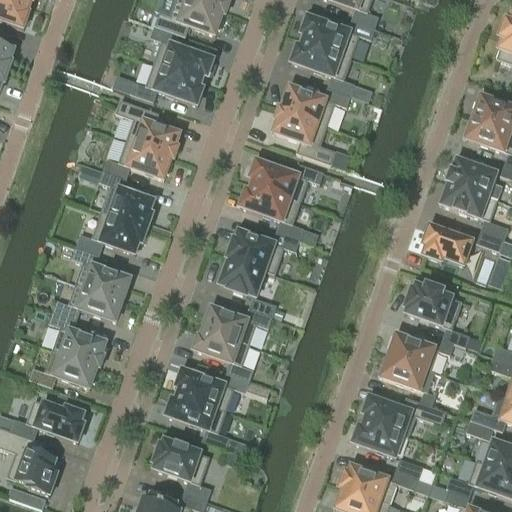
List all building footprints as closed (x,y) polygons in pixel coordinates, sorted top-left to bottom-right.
[(0,0),(0,1),(29,11),(31,5),(32,6),(34,0),(0,0)] [(158,17),(153,31),(177,39),(184,42),(188,33),(215,43),(223,21),(226,22),(227,18),(177,0),(170,21),(158,17)] [(177,0),(227,18),(231,7),(228,6),(230,0),(177,0)] [(366,18),(372,0),(317,0),(317,3),(354,16),(351,25),(374,33),(378,22),(366,18)] [(0,24),(23,33),(28,18),(27,17),(29,11),(0,1),(0,24)] [(511,19),(508,29),(506,28),(500,44),(502,45),(496,64),(511,70),(511,19)] [(302,41),(300,45),(350,63),(358,40),(370,45),(374,33),(351,25),(347,35),(306,20),(299,40),(302,41)] [(153,31),(149,42),(161,46),(161,47),(153,69),(203,87),(205,82),(208,83),(215,64),(173,49),(177,39),(153,31)] [(350,63),(300,45),(298,50),(295,49),(288,68),(330,83),(327,92),(350,100),(354,90),(342,86),(350,63)] [(0,74),(7,77),(11,67),(9,66),(13,55),(0,50),(0,74)] [(133,87),(129,99),(153,108),(156,98),(198,113),(205,93),(201,92),(203,87),(153,69),(145,92),(133,87)] [(346,113),(350,100),(327,92),(323,102),(288,90),(280,111),(279,114),(326,130),(333,109),(346,113)] [(471,122),(511,136),(511,112),(477,100),(473,114),(476,115),(473,122),(471,122)] [(119,106),(115,119),(132,125),(125,145),(175,162),(179,151),(177,150),(181,137),(154,128),(158,119),(119,106)] [(319,152),(326,130),(279,114),(280,111),(278,110),(272,126),(275,126),(270,139),(300,149),(296,159),(330,170),(334,157),(319,152)] [(511,136),(471,122),(473,123),(470,130),(467,129),(462,143),(507,159),(503,169),(511,172),(511,136)] [(106,164),(102,176),(126,184),(129,175),(164,187),(171,165),(174,166),(175,162),(125,145),(117,168),(106,164)] [(253,165),(247,183),(251,184),(249,191),(299,208),(307,185),(319,189),(324,177),(299,169),(295,179),(253,165)] [(451,178),(448,188),(487,202),(496,179),(457,165),(452,178),(451,178)] [(511,172),(503,169),(499,181),(511,185),(511,172)] [(102,176),(98,187),(109,191),(100,218),(149,234),(154,218),(151,217),(155,205),(123,194),(126,184),(102,176)] [(443,205),(441,210),(455,215),(455,216),(470,221),(471,220),(480,224),(484,225),(479,237),(503,245),(507,234),(489,227),(497,205),(487,202),(448,188),(446,191),(442,205),(443,205)] [(243,193),(236,214),(278,227),(275,237),(299,245),(314,250),(318,239),(292,230),(299,208),(249,191),(247,194),(243,193)] [(79,240),(75,253),(98,261),(102,250),(136,261),(140,249),(143,250),(149,234),(100,218),(91,243),(79,240)] [(471,247),(429,232),(423,250),(426,251),(423,260),(441,266),(442,263),(463,270),(471,247)] [(231,242),(224,265),(225,265),(225,264),(266,278),(273,280),(282,254),(295,258),(299,245),(275,237),(272,247),(236,235),(233,243),(231,242)] [(479,237),(475,249),(499,257),(503,245),(479,237)] [(75,253),(71,264),(82,268),(75,289),(122,306),(129,285),(94,272),(98,261),(75,253)] [(225,265),(216,291),(225,294),(224,295),(248,303),(248,302),(252,303),(248,314),(271,322),(275,311),(256,304),(257,304),(266,278),(225,264),(225,265)] [(56,305),(52,317),(76,326),(80,315),(114,327),(122,306),(75,289),(68,309),(56,305)] [(411,295),(405,313),(407,314),(405,319),(445,333),(441,344),(453,349),(465,353),(469,341),(451,335),(461,307),(442,300),(443,298),(426,292),(425,294),(416,291),(414,296),(411,295)] [(206,326),(203,335),(249,351),(256,330),(267,334),(271,322),(248,314),(244,325),(209,313),(204,325),(206,326)] [(52,317),(48,328),(60,332),(52,355),(99,371),(103,362),(100,361),(105,348),(72,337),(76,326),(52,317)] [(198,342),(194,355),(229,367),(225,378),(249,387),(253,375),(241,371),(249,351),(203,335),(200,343),(198,342)] [(391,354),(388,361),(431,376),(438,356),(449,360),(453,349),(441,344),(437,355),(393,339),(388,352),(391,354)] [(511,356),(496,351),(492,362),(511,369),(511,356)] [(32,373),(28,385),(51,393),(56,382),(89,394),(92,386),(93,386),(98,372),(99,373),(99,371),(52,355),(44,378),(32,373)] [(382,368),(378,381),(418,396),(423,397),(419,408),(431,412),(435,400),(426,397),(433,377),(431,376),(388,361),(386,369),(382,368)] [(511,369),(492,362),(488,374),(511,382),(504,402),(511,404),(511,381),(511,380),(511,369)] [(182,376),(176,392),(179,393),(177,399),(225,417),(233,394),(244,398),(249,387),(225,378),(221,389),(182,376)] [(171,405),(166,421),(205,435),(201,446),(225,454),(229,443),(217,439),(225,417),(177,399),(175,406),(171,405)] [(474,414),(469,425),(481,430),(493,434),(496,423),(511,428),(511,404),(504,402),(497,400),(490,420),(485,418),(474,414)] [(369,403),(363,419),(366,420),(364,426),(403,440),(402,441),(407,443),(414,422),(441,431),(445,417),(431,412),(419,408),(405,403),(401,414),(369,403)] [(14,425),(10,436),(33,445),(37,433),(77,447),(83,430),(80,428),(83,419),(65,413),(64,416),(34,405),(25,429),(14,425)] [(469,425),(465,437),(489,446),(493,434),(481,430),(469,425)] [(358,432),(352,448),(395,463),(402,441),(403,440),(364,426),(362,433),(358,432)] [(0,432),(0,453),(15,459),(6,483),(28,491),(27,493),(48,501),(56,478),(51,476),(55,465),(41,460),(45,449),(33,445),(10,436),(0,432)] [(183,498),(206,506),(210,494),(199,490),(209,463),(164,447),(162,451),(159,451),(153,469),(156,470),(154,475),(187,487),(183,498)] [(485,469),(511,478),(511,453),(493,447),(485,469)] [(418,483),(422,472),(399,464),(395,475),(418,483)] [(449,482),(445,494),(447,494),(457,498),(469,502),(473,491),(511,504),(511,478),(485,469),(476,465),(467,488),(449,482)] [(389,509),(396,489),(414,495),(418,483),(395,475),(391,486),(353,473),(351,479),(344,477),(339,492),(340,493),(340,492),(389,509)] [(340,493),(335,507),(338,508),(336,511),(387,511),(389,509),(340,492),(340,493)] [(447,494),(442,506),(453,509),(459,511),(458,511),(464,511),(469,502),(457,498),(447,494)] [(204,511),(206,506),(183,498),(179,509),(152,500),(150,505),(143,503),(140,511),(204,511)]
